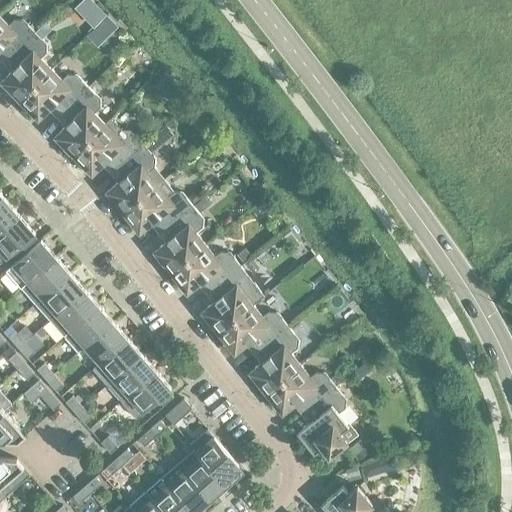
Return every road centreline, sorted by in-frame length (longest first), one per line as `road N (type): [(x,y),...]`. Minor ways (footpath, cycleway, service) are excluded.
road 1 (residential): [(271,511),(294,492),(294,464),(81,199),(0,117)]
road 2 (secondary): [(511,374),(461,278),(253,0)]
